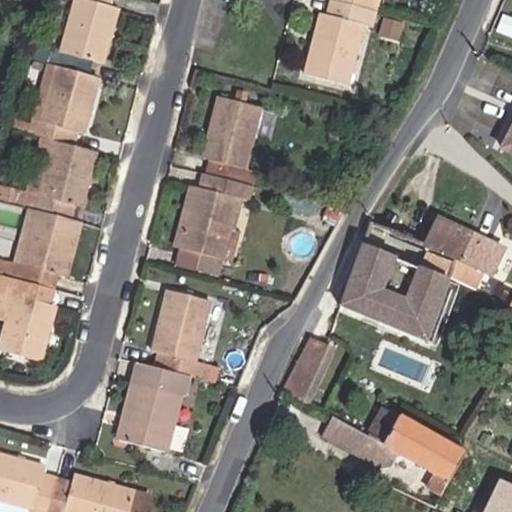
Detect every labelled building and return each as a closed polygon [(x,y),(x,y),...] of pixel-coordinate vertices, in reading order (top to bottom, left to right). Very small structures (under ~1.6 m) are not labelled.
[(75,0),(62,52),(101,64),(116,10),(108,8),(79,0),(75,0)] [(79,0),(108,8),(110,0),(79,0)] [(330,0),(330,1),(373,13),(376,0),(330,0)] [(370,26),(373,13),(330,1),(326,16),(321,14),(305,75),(346,86),(361,24),(370,26)] [(378,37),(398,42),(403,25),(383,20),(378,37)] [(75,132),(82,134),(97,79),(55,68),(41,123),(30,120),(29,124),(26,134),(47,140),(72,146),(75,132)] [(244,169),(259,108),(218,98),(202,159),(210,161),(206,177),(247,187),(251,171),(244,169)] [(29,124),(14,120),(11,130),(26,134),(29,124)] [(73,206),(80,208),(95,153),(72,146),(47,140),(32,195),(18,192),(14,206),(21,208),(29,210),(70,221),(73,206)] [(511,146),(505,143),(501,150),(511,156),(511,146)] [(247,201),(250,188),(247,187),(206,177),(202,175),(198,189),(182,250),(223,260),(230,231),(239,199),(247,201)] [(0,187),(0,202),(14,206),(18,192),(0,187)] [(189,187),(172,247),(182,250),(198,189),(189,187)] [(29,210),(21,208),(7,263),(14,265),(29,210)] [(54,275),(63,277),(78,223),(70,221),(29,210),(14,265),(7,263),(3,262),(0,271),(0,276),(50,290),(54,275)] [(493,277),(507,248),(440,215),(426,244),(455,258),(460,261),(480,271),(493,277)] [(231,262),(238,233),(230,231),(223,260),(231,262)] [(426,340),(447,280),(361,247),(339,307),(426,340)] [(218,282),(223,260),(182,250),(176,271),(218,282)] [(480,271),(460,261),(455,258),(448,273),(474,285),(480,271)] [(53,306),(45,304),(50,290),(0,276),(0,291),(12,295),(0,340),(0,351),(38,362),(53,306)] [(152,353),(157,354),(153,368),(194,379),(213,384),(217,370),(193,364),(208,302),(167,292),(152,353)] [(206,330),(220,333),(227,303),(212,300),(206,330)] [(328,348),(309,339),(282,391),(303,402),(328,348)] [(308,405),(336,352),(328,348),(303,402),(308,405)] [(194,379),(153,368),(136,364),(131,383),(117,440),(165,452),(179,396),(189,399),(194,379)] [(398,416),(380,407),(364,435),(382,445),(398,416)] [(433,474),(426,488),(440,496),(448,482),(461,459),(464,454),(398,416),(382,445),(394,452),(433,474)] [(377,468),(388,465),(394,452),(382,445),(364,435),(330,417),(320,437),(377,468)] [(0,500),(31,509),(29,511),(46,511),(56,479),(41,475),(43,468),(0,456),(0,500)] [(71,484),(56,479),(46,511),(128,511),(134,493),(73,477),(71,484)] [(511,511),(511,487),(500,482),(485,511),(511,511)] [(0,500),(0,511),(29,511),(31,509),(0,500)]
